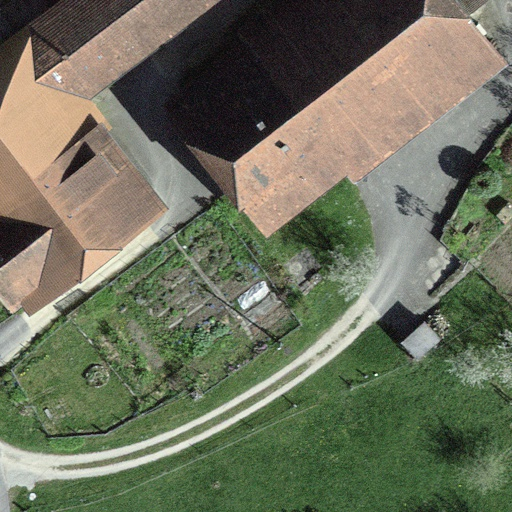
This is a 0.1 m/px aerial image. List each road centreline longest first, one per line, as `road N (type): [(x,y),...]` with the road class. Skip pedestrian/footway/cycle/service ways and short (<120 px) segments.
road 1 (track): [(0,479),(135,461),(257,403),(378,296),(424,194),(511,76)]
road 2 (track): [(0,351),(177,213),(179,188),(142,83),(231,0)]
